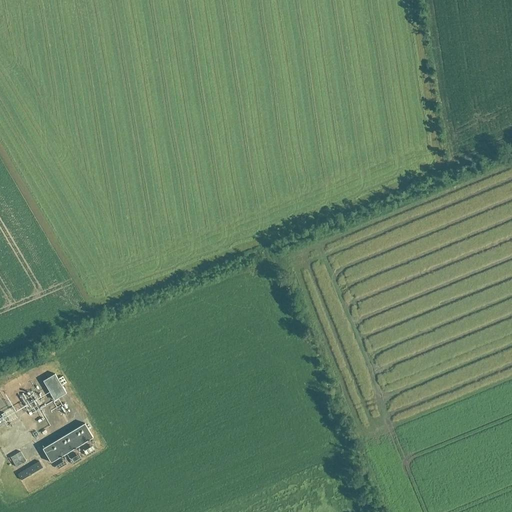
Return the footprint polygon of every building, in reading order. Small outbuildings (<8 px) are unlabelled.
[(52,404),(67,397),(55,373),(40,380),(52,404)] [(0,421),(0,436),(11,431),(5,419),(0,421)] [(43,447),(52,465),(98,442),(89,425),(43,447)] [(9,457),(15,469),(26,463),(20,452),(9,457)] [(17,475),(22,483),(45,470),(41,463),(17,475)]
